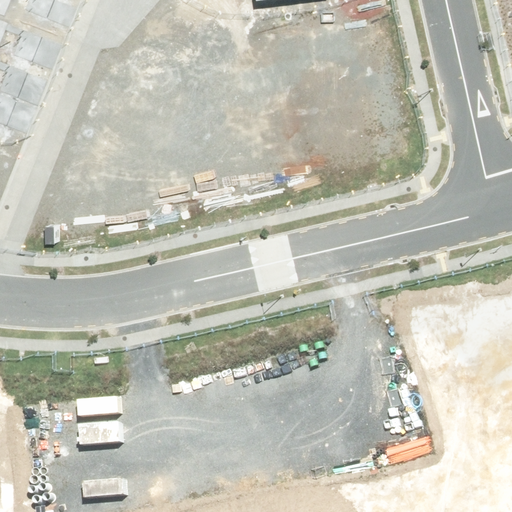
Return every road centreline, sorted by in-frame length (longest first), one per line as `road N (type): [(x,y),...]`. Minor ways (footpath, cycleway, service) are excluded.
road 1 (residential): [(0,298),(97,298),(484,200)]
road 2 (residential): [(0,256),(97,0)]
road 3 (residential): [(484,200),(449,0)]
